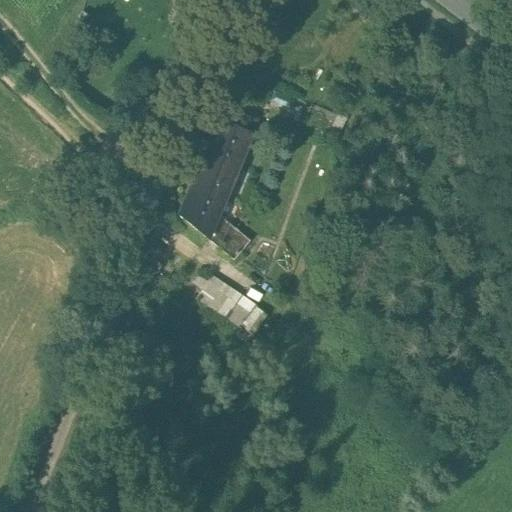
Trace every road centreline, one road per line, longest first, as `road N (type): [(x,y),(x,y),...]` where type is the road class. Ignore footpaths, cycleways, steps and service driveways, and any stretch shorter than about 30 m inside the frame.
road 1 (unclassified): [(28,511),(236,0)]
road 2 (track): [(0,22),(107,141),(133,148),(177,142)]
